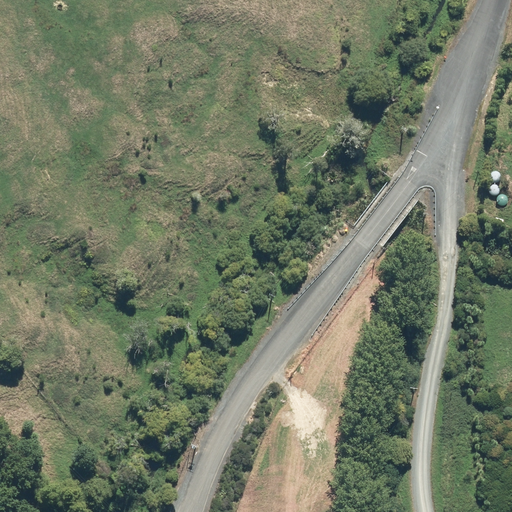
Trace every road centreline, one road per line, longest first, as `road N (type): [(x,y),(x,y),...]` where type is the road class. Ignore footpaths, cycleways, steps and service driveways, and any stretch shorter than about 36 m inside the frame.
road 1 (residential): [(190,511),(217,439),(243,397),(453,113)]
road 2 (residential): [(423,511),(417,420),(442,296),(453,113)]
